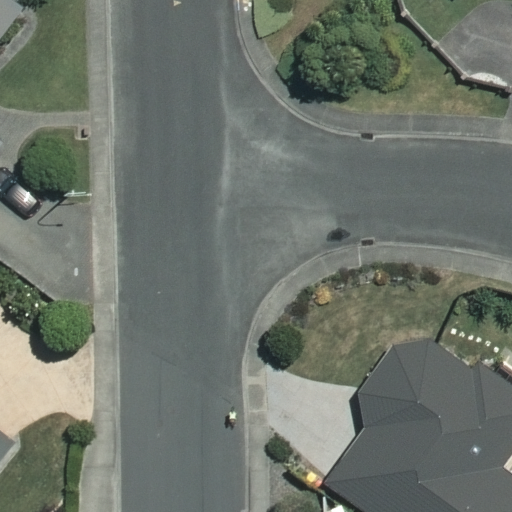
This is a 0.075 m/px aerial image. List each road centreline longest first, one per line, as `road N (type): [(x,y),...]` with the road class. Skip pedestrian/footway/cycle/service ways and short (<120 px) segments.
road 1 (residential): [(511,200),(443,188),(171,186)]
road 2 (residential): [(178,511),(171,186)]
road 3 (residential): [(171,186),(167,0)]
